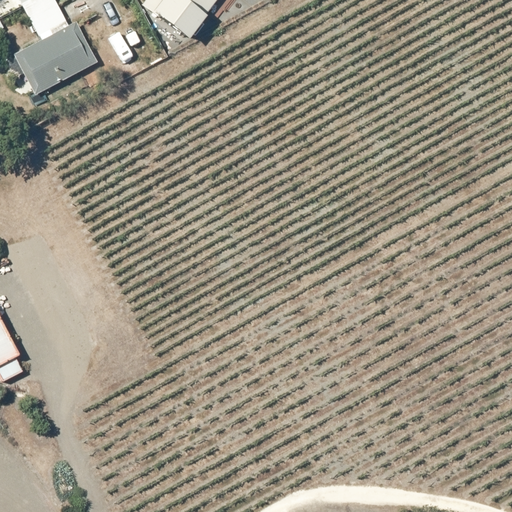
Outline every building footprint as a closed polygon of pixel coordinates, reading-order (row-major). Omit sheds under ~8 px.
[(54,0),(3,0),(10,13),(22,7),(39,41),(67,26),(54,0)] [(142,0),(146,3),(150,4),(185,31),(209,0),(142,0)] [(67,26),(39,41),(1,60),(13,83),(20,79),(29,95),(97,60),(77,21),(67,26)] [(146,35),(108,56),(115,70),(154,49),(146,35)] [(21,373),(0,330),(0,376),(2,382),(21,373)]
